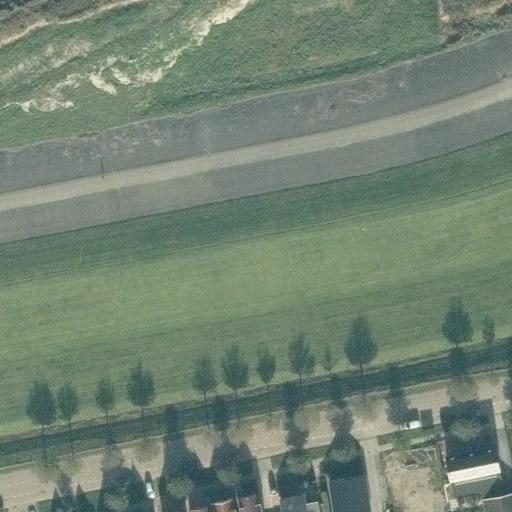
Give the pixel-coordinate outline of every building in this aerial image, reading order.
[(455,494),(480,489),(484,511),(511,511),(511,494),(505,496),(495,447),(447,457),(455,494)] [(437,505),(430,462),(403,466),(405,475),(392,477),(396,503),(409,501),(410,510),(437,505)] [(369,511),(364,476),(330,481),(335,511),(369,511)] [(266,511),(263,495),(243,499),(245,511),(266,511)] [(318,511),(317,505),(307,508),(304,497),(282,502),(284,511),(318,511)] [(239,511),(237,500),(217,504),(219,511),(239,511)]
